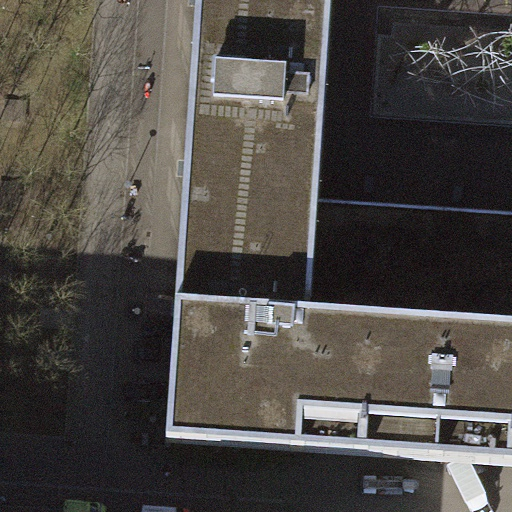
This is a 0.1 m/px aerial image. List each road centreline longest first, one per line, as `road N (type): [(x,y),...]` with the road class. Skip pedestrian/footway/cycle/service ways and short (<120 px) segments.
road 1 (residential): [(87,469),(117,0)]
road 2 (residential): [(87,469),(316,486)]
